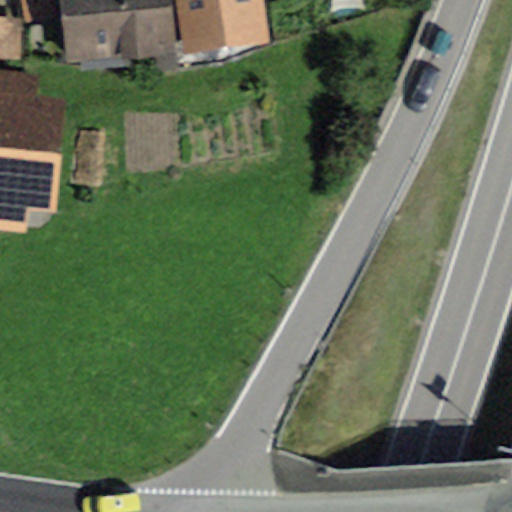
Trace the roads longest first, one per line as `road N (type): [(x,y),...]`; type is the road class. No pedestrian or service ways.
road 1 (secondary): [(463,0),(425,96),(274,379),(224,511)]
road 2 (secondary): [(511,183),(404,511)]
